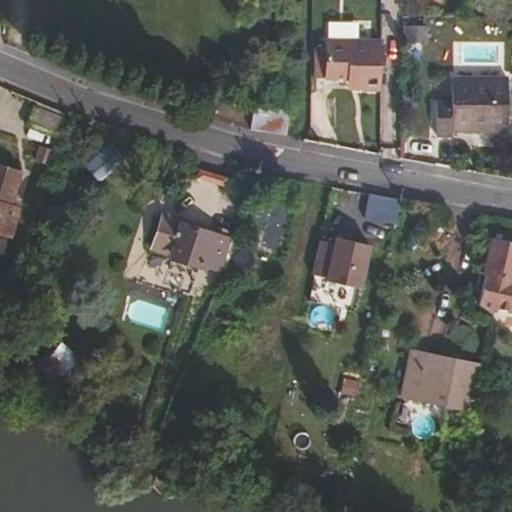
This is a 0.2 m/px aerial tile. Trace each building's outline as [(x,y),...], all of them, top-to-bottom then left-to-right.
[(415,20),(415,4),(395,4),(395,20),(415,20)] [(375,79),(375,31),(320,31),(319,68),(343,68),(358,69),(357,79),(375,79)] [(500,118),(501,64),(445,63),(445,87),(428,87),(428,123),(445,124),(445,117),(500,118)] [(357,79),(358,69),(343,68),(343,79),(357,79)] [(273,127),(278,105),(245,97),(239,120),(273,127)] [(48,125),(53,110),(26,101),(21,117),(48,125)] [(37,156),(43,141),(30,136),(25,151),(37,156)] [(2,195),(13,162),(0,158),(0,219),(7,197),(2,195)] [(212,259),(222,228),(155,207),(146,238),(212,259)] [(511,272),(511,266),(511,235),(487,230),(477,267),(480,269),(473,296),(485,302),(491,303),(492,301),(511,305),(511,307),(511,308),(511,272)] [(357,271),(362,254),(325,244),(321,262),(357,271)] [(409,392),(418,347),(405,344),(396,389),(409,392)] [(462,402),(471,358),(418,347),(409,392),(462,402)]
